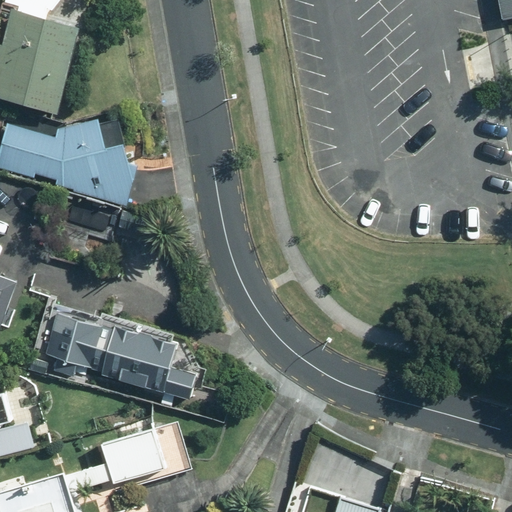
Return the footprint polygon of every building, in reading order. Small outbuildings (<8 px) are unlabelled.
[(14,14),(9,12),(0,42),(0,98),(52,114),(77,31),(43,21),(46,9),(53,11),(59,0),(4,0),(4,1),(17,4),(14,14)] [(511,0),(496,0),(501,20),(511,17),(511,0)] [(55,137),(8,123),(0,152),(0,166),(35,176),(36,172),(58,178),(57,184),(126,204),(137,167),(128,161),(120,145),(103,150),(97,119),(58,130),(55,137)] [(0,318),(13,285),(0,279),(0,318)] [(193,375),(171,369),(178,343),(58,310),(44,360),(186,399),(193,375)] [(71,511),(66,492),(109,480),(110,486),(165,470),(154,431),(99,446),(105,466),(62,478),(61,476),(0,492),(0,511),(71,511)]
